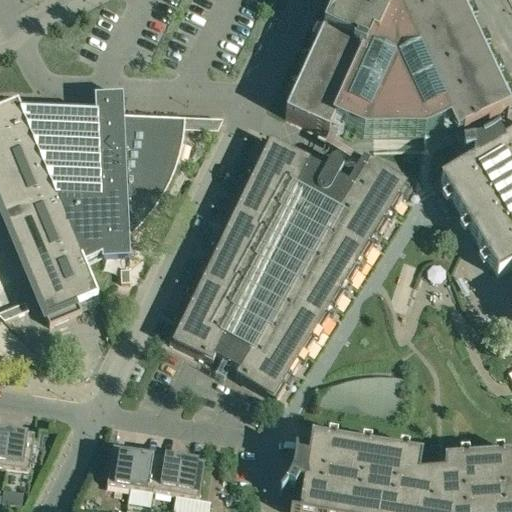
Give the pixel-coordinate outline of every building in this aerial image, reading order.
[(335,9),(333,12),(326,8),(321,20),(328,23),(321,39),(314,36),(308,48),(316,51),(309,67),(301,63),(296,75),(303,78),(296,94),(289,91),(284,102),(291,105),(284,121),(327,140),(328,140),(323,150),(324,150),(320,158),(326,158),(328,152),(332,154),(358,169),(361,164),(331,147),(333,142),(334,143),(339,130),(346,133),(353,136),(362,140),(423,140),(449,128),(455,140),(455,141),(454,142),(457,148),(461,148),(464,147),(468,147),(472,146),(480,143),(483,142),(478,132),(508,118),(508,117),(507,115),(511,112),(511,106),(509,100),(501,103),(494,87),(501,84),(496,72),(489,76),(481,60),(489,57),(483,45),(476,49),(469,33),(476,30),(470,18),(463,22),(456,6),(463,3),(461,0),(338,0),(335,9)] [(216,136),(221,126),(222,125),(116,120),(106,112),(106,106),(105,106),(94,119),(21,116),(20,116),(16,106),(0,112),(0,213),(48,330),(80,317),(77,308),(97,300),(84,269),(89,266),(95,263),(100,261),(100,265),(128,264),(128,241),(129,240),(144,224),(149,219),(148,219),(161,200),(161,201),(165,195),(168,188),(171,182),(173,175),(176,169),(175,169),(181,147),(182,143),(181,143),(182,135),(183,135),(183,134),(216,136)] [(511,140),(503,146),(497,136),(499,135),(497,133),(494,136),(490,138),(486,140),(483,142),(480,143),(472,146),(468,147),(464,147),(461,148),(457,148),(458,150),(462,150),(463,158),(471,157),(474,164),(440,184),(444,192),(496,280),(511,270),(511,281),(511,282),(511,286),(511,140)] [(324,175),(309,167),(265,146),(168,347),(211,368),(214,362),(221,366),(213,380),(223,385),(230,371),(237,375),(347,188),(337,182),(341,174),(342,172),(342,171),(342,169),(341,168),(341,167),(340,166),(339,165),(337,164),(336,163),(335,163),(333,163),(332,164),(330,165),(329,166),(328,167),(324,175)] [(362,163),(361,164),(358,169),(347,188),(237,375),(234,380),(275,406),(409,189),(368,164),(367,167),(362,163)] [(128,274),(120,274),(120,287),(129,287),(128,274)] [(27,315),(24,306),(0,316),(0,321),(3,324),(27,315)] [(318,393),(316,409),(396,422),(404,375),(399,374),(403,375),(402,381),(394,380),(378,380),(362,381),(346,384),(328,389),(318,393)] [(291,475),(290,478),(414,498),(417,478),(420,459),(407,457),(408,448),(398,446),(397,455),(369,451),(371,442),(361,440),(360,449),(335,445),(337,436),(327,435),(326,443),(310,441),(307,461),(296,459),(296,454),(293,454),(293,459),(293,463),(293,467),(292,471),(291,475)] [(0,472),(5,474),(10,439),(0,437),(0,472)] [(10,439),(5,474),(28,477),(33,442),(10,439)] [(444,476),(417,478),(414,498),(448,504),(511,499),(511,459),(503,460),(502,452),(492,452),(493,461),(468,463),(468,454),(458,454),(458,463),(443,464),(444,476)] [(129,493),(135,458),(112,455),(106,490),(129,493)] [(157,462),(135,458),(129,493),(151,497),(157,462)] [(180,466),(157,462),(151,497),(174,501),(180,466)] [(203,470),(180,466),(174,501),(197,505),(203,470)] [(446,511),(448,504),(414,498),(290,478),(289,480),(287,484),(285,488),(283,491),(280,495),(278,498),(279,500),(282,497),(300,506),(298,511),(446,511)] [(511,511),(511,499),(448,504),(446,511),(511,511)]
